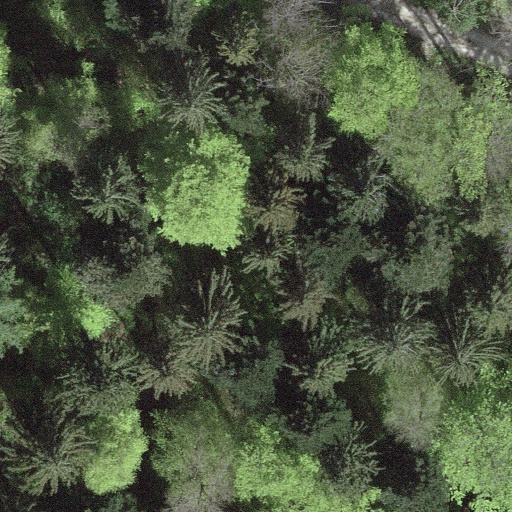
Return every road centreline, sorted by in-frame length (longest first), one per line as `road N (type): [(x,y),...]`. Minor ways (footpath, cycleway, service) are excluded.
road 1 (track): [(0,71),(63,356),(135,511)]
road 2 (track): [(511,51),(375,0)]
